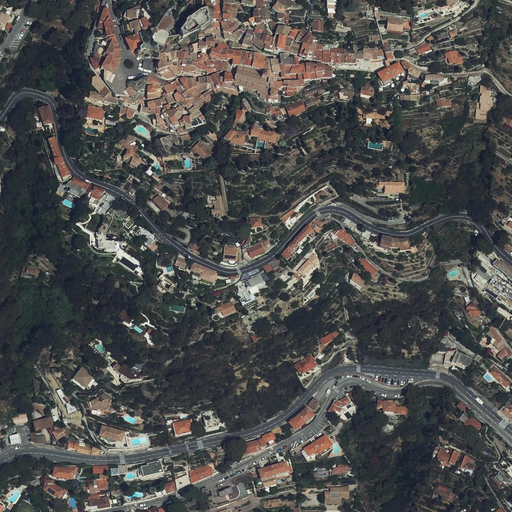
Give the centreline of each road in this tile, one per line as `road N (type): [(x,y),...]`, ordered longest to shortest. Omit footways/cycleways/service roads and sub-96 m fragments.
road 1 (secondary): [(0,118),(18,94),(46,97),(72,169),(124,196),(178,248),(218,268),(266,259),(327,209),(405,234),(466,216),(511,262)]
road 2 (primary): [(0,463),(27,452),(122,459),(254,432),(288,414),(323,377),(350,368),(445,377),(511,431)]
road 3 (residential): [(103,511),(161,501),(270,452),(312,426),(347,381),(389,393),(445,386),(511,442)]
